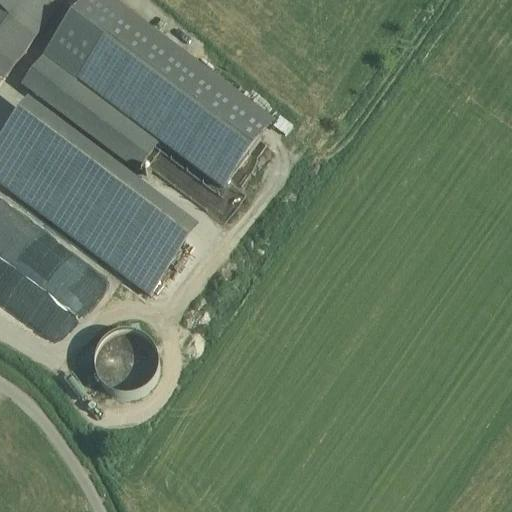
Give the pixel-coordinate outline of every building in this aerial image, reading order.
[(0,0),(0,75),(5,80),(64,0),(0,0)] [(226,194),(276,127),(107,0),(95,0),(28,90),(142,176),(163,147),(226,194)] [(0,157),(0,179),(149,291),(194,231),(35,112),(0,157)] [(107,276),(0,206),(0,257),(83,312),(107,276)] [(118,360),(131,392),(157,382),(143,346),(129,351),(131,355),(118,360)]
